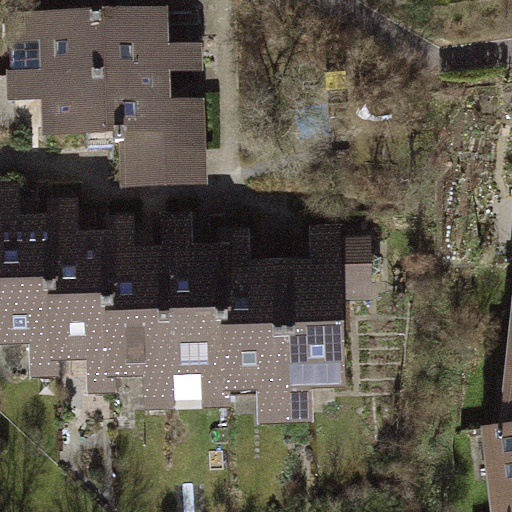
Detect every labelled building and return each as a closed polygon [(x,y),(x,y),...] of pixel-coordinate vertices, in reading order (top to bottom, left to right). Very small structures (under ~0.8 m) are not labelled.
[(168,12),(39,15),(41,77),(170,73),(169,45),(168,12)] [(170,73),(41,77),(43,139),(121,137),(172,136),(171,102),(170,73)] [(207,135),(121,137),(122,182),(208,180),(207,135)] [(0,347),(55,347),(53,235),(52,216),(24,217),(0,217),(0,347)] [(113,362),(111,248),(111,234),(83,234),(53,235),(55,347),(55,364),(113,362)] [(197,246),(174,247),(177,377),(233,376),(231,264),(230,246),(197,246)] [(177,377),(174,247),(140,248),(111,248),(113,362),(114,378),(177,377)] [(315,262),(285,263),(288,393),(352,392),(350,295),(377,294),(376,266),(346,267),(346,261),(315,262)] [(288,393),(285,263),(256,263),(231,264),(233,376),(233,395),(288,393)] [(511,511),(511,377),(503,436),(481,439),(491,511),(511,511)]
